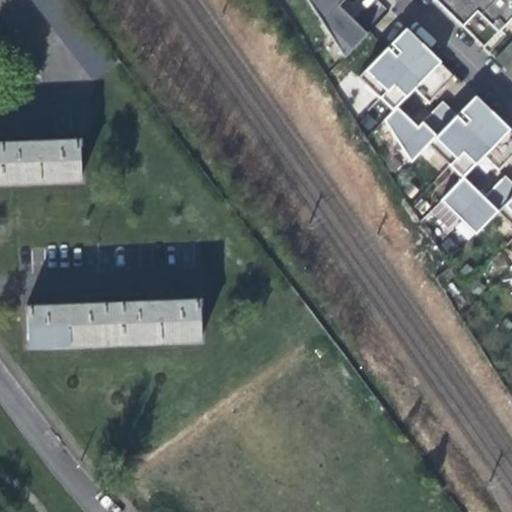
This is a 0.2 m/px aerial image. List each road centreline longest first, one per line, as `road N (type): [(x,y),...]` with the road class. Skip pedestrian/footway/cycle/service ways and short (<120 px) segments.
road 1 (unknown): [(0,282),(186,274)]
road 2 (residential): [(0,388),(101,511)]
road 3 (residential): [(511,105),(403,0)]
